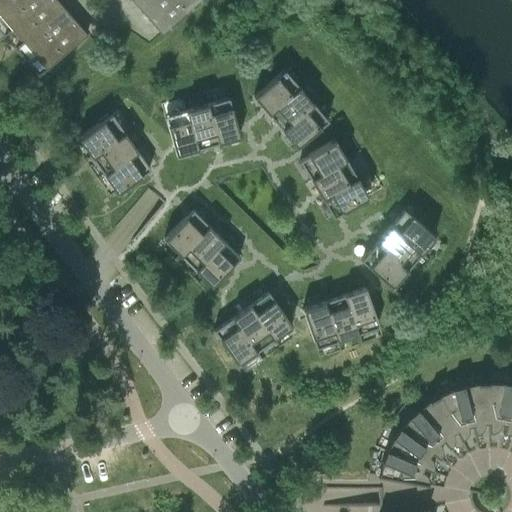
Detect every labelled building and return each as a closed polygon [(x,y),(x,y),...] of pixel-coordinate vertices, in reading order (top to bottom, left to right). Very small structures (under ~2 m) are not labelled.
[(19,0),(0,16),(0,34),(3,37),(45,0),(19,0)] [(0,0),(0,16),(19,0),(0,0)] [(45,0),(3,37),(14,50),(63,8),(55,0),(45,0)] [(130,0),(138,9),(147,0),(130,0)] [(147,0),(138,9),(149,22),(173,0),(147,0)] [(173,0),(149,22),(161,36),(201,0),(173,0)] [(14,50),(25,63),(74,21),(63,8),(14,50)] [(74,21),(25,63),(37,77),(86,35),(74,21)] [(280,73),(252,97),(266,113),(294,89),(297,87),(283,70),(280,73)] [(294,89),(266,113),(281,130),(309,106),(312,104),(297,87),(294,89)] [(227,98),(206,104),(207,108),(217,143),(238,137),(228,102),(227,98)] [(206,104),(184,110),(185,114),(196,149),(217,143),(207,108),(206,104)] [(309,106),(281,130),(295,147),(323,123),(326,121),(312,104),(309,106)] [(184,110),(163,116),(164,120),(168,133),(174,155),(196,149),(185,114),(184,110)] [(80,136),(77,138),(90,156),(93,154),(123,133),(110,115),(80,136)] [(93,154),(90,156),(102,174),(106,172),(136,151),(123,133),(93,154)] [(313,152),(298,161),(309,180),(341,161),(344,159),(333,140),(329,142),(313,152)] [(106,172),(102,174),(115,193),(118,190),(149,169),(136,151),(106,172)] [(341,161),(309,180),(320,199),(352,180),(356,178),(344,159),(341,161)] [(352,180),(320,199),(332,218),(364,199),(367,197),(356,178),(352,180)] [(165,236),(163,239),(176,252),(179,249),(205,223),(191,210),(165,236)] [(402,210),(387,228),(415,251),(418,254),(433,236),(430,233),(402,210)] [(179,249),(176,252),(192,268),(194,265),(220,239),(205,223),(179,249)] [(387,228),(372,245),(400,268),(403,271),(418,254),(415,251),(387,228)] [(194,265),(192,268),(210,286),(212,283),(238,257),(220,239),(194,265)] [(372,245),(359,260),(387,284),(390,287),(403,271),(400,268),(372,245)] [(363,287),(342,294),(354,329),(356,333),(377,326),(376,322),(363,287)] [(266,292),(248,305),(269,335),(272,338),(290,325),(288,322),(266,292)] [(342,294),(321,302),(333,336),(335,340),(356,333),(354,329),(342,294)] [(321,302),(300,309),(313,344),(314,348),(335,340),(333,336),(321,302)] [(248,305),(230,317),(251,348),(254,351),(272,338),(269,335),(248,305)] [(230,317),(212,330),(233,360),(236,364),(254,351),(251,348),(230,317)] [(499,424),(501,424),(508,384),(501,382),(501,383),(487,383),(487,381),(486,381),(486,382),(482,382),(485,423),(487,423),(487,433),(489,433),(492,432),(494,431),(497,429),(498,427),(499,424)] [(483,423),(485,423),(482,382),(475,382),(475,383),(462,386),(462,385),(461,385),(461,386),(457,387),(468,426),(470,426),(473,435),(474,435),(474,434),(477,433),(480,432),(481,429),(482,426),(483,423)] [(511,384),(508,384),(501,424),(504,425),(502,434),(503,434),(506,434),(509,434),(511,432),(511,384)] [(466,427),(468,426),(457,387),(450,389),(437,395),(437,394),(436,394),(436,395),(433,397),(453,433),(455,432),(459,440),(461,440),(461,439),(463,438),(465,435),(466,433),(467,430),(466,427)] [(451,434),(453,433),(433,397),(427,400),(427,401),(416,410),(415,409),(414,409),(415,410),(412,412),(440,443),(441,441),(447,449),(449,447),(451,445),(452,442),(452,439),(452,437),(451,434)] [(438,444),(440,443),(412,412),(407,417),(398,428),(397,428),(397,429),(395,432),(429,455),(430,454),(438,459),(439,458),(438,458),(440,455),(441,452),(441,449),(440,446),(438,444)] [(428,457),(429,455),(395,432),(391,438),(385,451),(384,450),(384,451),(383,455),(421,470),(422,468),(431,472),(431,470),(432,467),(432,464),(431,461),(430,459),(428,457)] [(420,472),(421,470),(383,455),(380,461),(380,462),(377,475),(376,475),(376,476),(427,486),(427,484),(427,481),(426,478),(425,476),(423,473),(420,472)]
